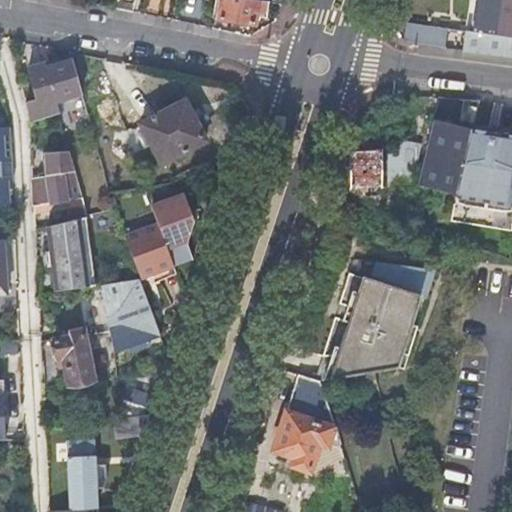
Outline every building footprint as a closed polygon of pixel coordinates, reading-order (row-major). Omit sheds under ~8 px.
[(134,0),(118,0),(117,8),(125,10),(133,11),(134,0)] [(263,0),(261,0),(220,0),(218,19),(236,22),(254,24),(255,12),(261,13),(263,0)] [(511,0),(476,0),(476,8),(473,32),(511,37),(511,0)] [(404,21),(403,39),(449,41),(450,23),(404,21)] [(511,37),(473,32),(466,31),(464,47),(464,50),(511,56),(511,37)] [(56,102),(83,95),(74,60),(54,65),(46,67),(45,63),(28,67),(38,101),(26,105),(29,114),(29,123),(59,114),(56,102)] [(140,125),(161,164),(205,141),(183,101),(162,113),(140,125)] [(432,133),(420,186),(459,196),(469,149),(472,133),(473,132),(476,116),(479,103),(471,102),(464,101),(458,129),(442,127),(433,125),(432,131),(432,133)] [(444,107),(438,106),(433,125),(442,127),(446,107),(444,107)] [(67,112),(59,114),(64,133),(72,131),(67,112)] [(0,204),(7,203),(5,179),(12,179),(9,128),(7,128),(7,133),(0,132),(0,204)] [(453,222),(511,232),(511,137),(507,137),(503,137),(496,136),(489,135),(474,133),(472,133),(469,149),(459,196),(458,199),(457,199),(453,222)] [(353,199),(355,209),(365,207),(363,193),(369,193),(369,188),(382,187),(382,151),(366,152),(349,152),(350,166),(351,187),(353,199)] [(70,220),(87,215),(84,204),(82,198),(69,152),(44,153),(44,161),(45,169),(46,177),(32,179),(34,206),(67,200),(68,206),(70,220)] [(123,236),(139,278),(139,280),(151,275),(158,272),(174,265),(167,248),(186,240),(187,240),(190,229),(193,220),(193,219),(184,193),(151,206),(158,223),(123,236)] [(34,206),(34,212),(68,206),(67,200),(34,206)] [(52,259),(57,292),(96,285),(87,215),(70,220),(48,226),(52,259)] [(186,240),(167,248),(174,265),(193,257),(186,240)] [(339,355),(331,380),(375,372),(399,368),(413,325),(421,298),(427,300),(437,271),(377,262),(371,280),(365,278),(354,308),(352,318),(350,322),(339,355)] [(174,265),(158,272),(161,279),(177,272),(174,265)] [(133,311),(140,334),(158,328),(146,299),(146,297),(139,280),(139,278),(115,282),(103,284),(109,315),(133,311)] [(133,311),(109,315),(113,344),(126,339),(140,334),(133,311)] [(418,327),(413,325),(399,368),(405,369),(418,327)] [(85,329),(69,332),(70,336),(54,339),(56,349),(58,359),(63,357),(68,385),(95,380),(85,329)] [(339,355),(324,357),(320,382),(331,380),(339,355)] [(320,382),(297,374),(272,450),(283,453),(293,456),(291,465),(309,471),(318,443),(327,446),(332,428),(335,429),(320,382)] [(116,437),(142,433),(149,412),(114,418),(116,437)] [(108,477),(107,463),(97,464),(97,451),(96,438),(69,439),(71,509),(99,507),(98,488),(105,487),(108,477)]
